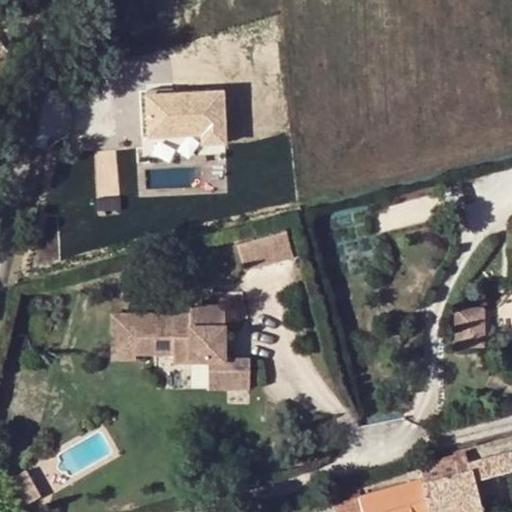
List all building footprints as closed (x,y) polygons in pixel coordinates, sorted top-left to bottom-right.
[(225,143),(222,93),(173,95),(147,96),(149,137),(202,134),(203,144),(225,143)] [(289,231),(241,243),(247,268),(295,255),(289,231)] [(225,358),(225,305),(190,305),(190,312),(110,313),(110,362),(136,362),(136,356),(172,357),(172,366),(185,365),(185,391),(249,391),(250,357),(225,358)] [(452,354),(481,353),(481,316),(451,316),(452,354)] [(464,449),(416,463),(421,481),(393,488),(399,511),(482,511),(474,481),(511,471),(511,456),(511,452),(468,463),(464,449)] [(9,479),(25,506),(42,496),(27,469),(9,479)] [(399,511),(393,488),(358,498),(361,511),(399,511)] [(361,511),(358,498),(333,504),(334,511),(361,511)]
